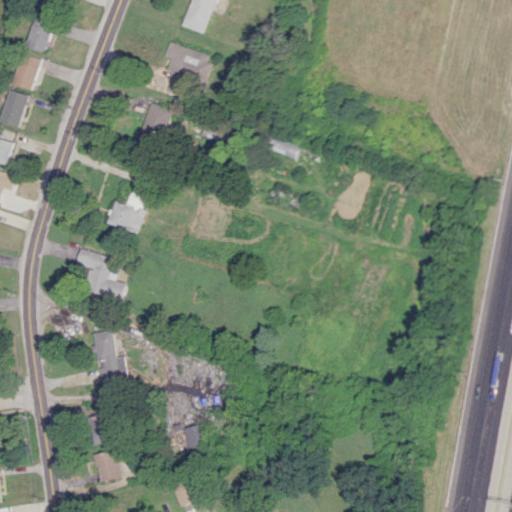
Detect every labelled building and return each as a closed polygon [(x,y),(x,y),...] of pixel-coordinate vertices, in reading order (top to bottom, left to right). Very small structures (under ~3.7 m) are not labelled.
[(61,0),(40,0),(37,9),(57,15),(61,0)] [(187,0),(180,25),(201,33),(211,0),(187,0)] [(25,46),(45,52),(54,21),(34,15),(25,46)] [(210,55),(167,42),(163,55),(170,57),(163,78),(169,80),(165,92),(179,96),(186,72),(203,77),(210,55)] [(42,59),(22,53),(12,83),(32,89),(42,59)] [(20,127),(30,95),(10,89),(1,121),(20,127)] [(168,108),(148,102),(138,139),(158,145),(168,108)] [(198,135),(227,143),(229,134),(200,127),(198,135)] [(299,147),(272,135),(266,149),(293,160),(299,147)] [(0,161),(7,164),(14,142),(0,137),(0,161)] [(0,202),(0,203),(5,187),(13,189),(17,174),(0,169),(0,202)] [(146,210),(141,209),(145,196),(129,191),(125,204),(114,201),(108,224),(140,233),(146,210)] [(78,264),(94,268),(88,290),(125,299),(129,283),(120,280),(125,259),(82,248),(78,264)] [(125,355),(117,356),(114,329),(94,332),(102,384),(128,380),(125,355)] [(114,440),(109,413),(87,417),(92,444),(114,440)] [(207,447),(206,425),(184,426),(185,448),(207,447)] [(93,453),(98,481),(120,477),(117,463),(127,461),(125,447),(93,453)] [(172,483),(179,506),(202,499),(195,476),(172,483)]
